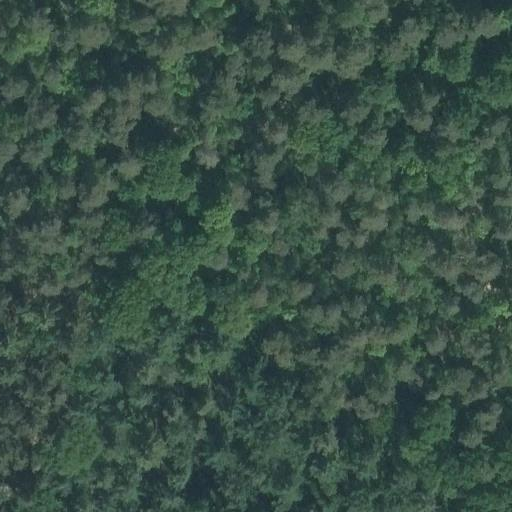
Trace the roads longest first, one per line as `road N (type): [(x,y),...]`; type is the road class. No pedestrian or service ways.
road 1 (track): [(104,253),(257,314),(371,420),(505,511)]
road 2 (track): [(511,37),(397,124),(104,253)]
road 3 (track): [(104,253),(68,436),(37,511)]
